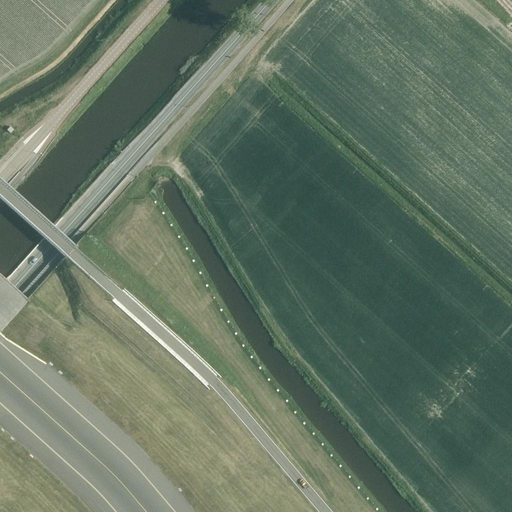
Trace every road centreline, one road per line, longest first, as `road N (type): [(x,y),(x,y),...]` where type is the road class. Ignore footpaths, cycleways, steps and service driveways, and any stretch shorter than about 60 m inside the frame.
road 1 (secondary): [(0,302),(271,0)]
road 2 (tertiary): [(0,181),(161,0)]
